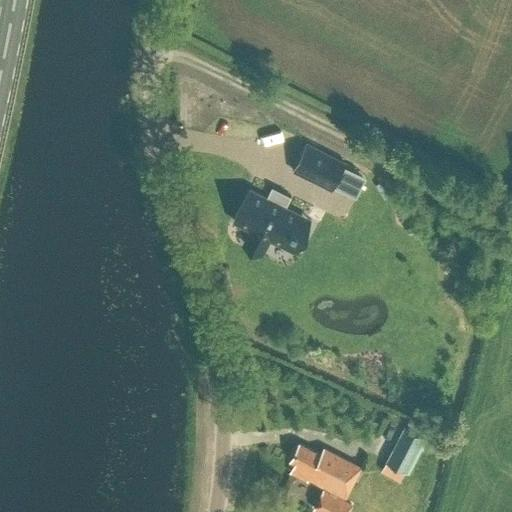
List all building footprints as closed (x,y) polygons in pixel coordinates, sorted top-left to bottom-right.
[(306,140),(291,169),(331,189),(346,160),(306,140)] [(230,153),(183,150),(182,167),(228,170),(230,153)] [(275,184),(282,172),(266,163),(259,175),(275,184)] [(249,185),(232,220),(248,229),(241,243),(262,254),(270,240),(289,249),(306,214),(285,204),(290,194),(271,185),(266,194),(249,185)] [(402,424),(385,459),(408,471),(426,436),(402,424)] [(323,447),(320,453),(299,442),(291,459),(295,461),(290,471),(308,480),(309,477),(332,489),(330,492),(323,489),(314,507),(324,511),(347,511),(352,503),(335,495),(336,491),(346,495),(361,465),(323,447)] [(273,456),(268,465),(285,475),(291,465),(273,456)] [(292,496),(284,511),(313,511),(315,509),(312,508),(320,492),(263,466),(256,480),(292,496)]
